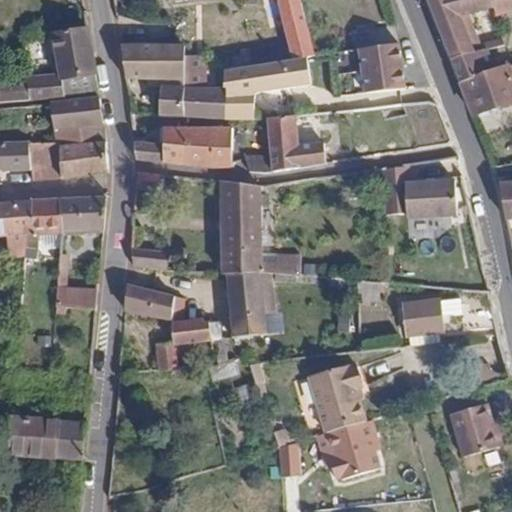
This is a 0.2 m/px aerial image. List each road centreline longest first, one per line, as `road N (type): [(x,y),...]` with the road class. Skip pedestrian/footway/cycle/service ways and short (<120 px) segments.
road 1 (residential): [(98,0),(125,164),(97,511)]
road 2 (tertiary): [(511,310),(473,150),(410,0)]
